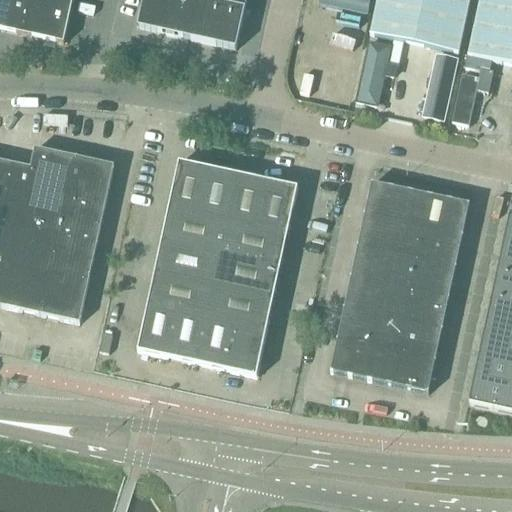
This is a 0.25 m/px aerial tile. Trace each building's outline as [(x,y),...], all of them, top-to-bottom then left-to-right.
[(11,0),(0,0),(0,32),(4,34),(11,0)] [(31,0),(11,0),(4,34),(23,38),(31,0)] [(52,2),(40,0),(31,0),(23,38),(43,42),(52,2)] [(143,0),(137,31),(176,40),(185,0),(183,0),(143,0)] [(185,0),(176,40),(236,53),(244,13),(185,0)] [(185,0),(244,13),(247,0),(185,0)] [(319,0),(319,2),(318,7),(367,18),(370,0),(319,0)] [(377,0),(370,38),(458,57),(469,0),(377,0)] [(511,0),(480,0),(467,59),(511,69),(511,68),(511,0)] [(63,47),(72,7),(52,2),(43,42),(63,47)] [(369,46),(357,109),(377,111),(391,52),(369,46)] [(355,60),(329,54),(326,65),(353,71),(355,60)] [(479,82),(462,78),(451,128),(469,132),(479,82)] [(0,309),(79,327),(114,169),(34,152),(30,172),(0,165),(0,309)] [(178,166),(168,214),(198,220),(208,173),(178,166)] [(237,179),(208,173),(198,220),(227,227),(237,179)] [(237,179),(227,227),(256,233),(267,185),(237,179)] [(267,185),(256,233),(287,240),(297,192),(267,185)] [(371,187),(330,376),(428,397),(469,208),(371,187)] [(168,214),(161,245),(220,258),(227,227),(198,220),(168,214)] [(468,407),(511,416),(511,218),(509,218),(468,407)] [(227,227),(220,258),(280,271),(287,240),(256,233),(227,227)] [(161,245),(154,276),(213,289),(220,258),(161,245)] [(220,258),(213,289),(273,302),(280,271),(220,258)] [(154,276),(147,307),(207,320),(213,289),(154,276)] [(213,289),(207,320),(266,333),(273,302),(213,289)] [(207,320),(147,307),(137,355),(256,381),(266,333),(207,320)] [(126,482),(116,511),(129,511),(138,486),(132,484),(126,482)]
